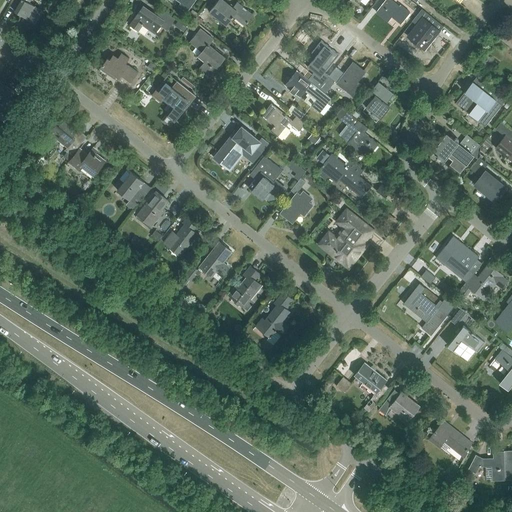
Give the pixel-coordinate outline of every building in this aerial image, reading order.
[(14,12),(35,24),(43,11),(30,3),(31,0),(20,0),(21,0),(14,12)] [(177,0),(181,2),(179,6),(187,11),(194,0),(177,0)] [(227,25),(233,16),(245,25),(253,15),(236,1),(232,7),(223,0),(216,0),(208,10),(227,25)] [(385,0),(376,11),(388,21),(392,16),(401,23),(410,12),(400,5),(399,6),(391,0),(385,0)] [(143,5),(130,25),(138,31),(142,25),(154,33),(162,23),(169,27),(174,19),(163,11),(162,11),(159,17),(152,12),(151,13),(149,12),(150,10),(143,6),(144,6),(143,5)] [(408,36),(413,40),(413,41),(413,42),(413,43),(413,44),(413,45),(414,45),(414,46),(415,46),(416,47),(417,47),(418,47),(419,47),(421,47),(425,50),(425,49),(426,49),(427,50),(428,50),(429,49),(430,49),(430,48),(431,47),(431,46),(431,45),(430,45),(430,44),(443,26),(422,9),(412,21),(417,25),(408,36)] [(200,68),(209,76),(225,57),(208,44),(213,39),(200,29),(190,42),(202,52),(199,55),(206,61),(200,68)] [(511,33),(508,31),(502,38),(511,46),(511,33)] [(308,79),(319,88),(329,76),(324,72),(338,54),(321,41),(312,52),(321,60),(312,71),(314,72),(308,79)] [(114,81),(116,78),(118,80),(120,78),(130,84),(137,73),(125,65),(128,60),(120,54),(117,59),(112,56),(109,61),(106,59),(100,68),(108,73),(106,75),(114,81)] [(346,74),(338,84),(353,95),(357,90),(354,87),(357,82),(356,81),(364,71),(353,63),(345,73),(346,74)] [(308,79),(297,71),(285,85),(299,97),(304,90),(316,100),(311,106),(320,113),(331,98),(308,79)] [(335,81),(329,76),(319,88),(325,93),(335,81)] [(456,103),(485,126),(506,100),(477,77),(456,103)] [(166,82),(158,92),(164,97),(163,98),(174,107),(168,115),(167,113),(162,119),(163,120),(166,123),(170,126),(184,109),(184,108),(194,94),(177,80),(171,87),(166,82)] [(378,81),(370,92),(374,96),(372,99),(367,95),(361,103),(381,118),(390,107),(386,104),(394,94),(378,81)] [(0,111),(4,114),(9,108),(5,106),(14,91),(13,92),(0,84),(0,111)] [(278,136),(282,139),(290,129),(285,126),(288,122),(299,131),(305,123),(296,116),(293,121),(271,104),(272,103),(271,103),(261,116),(262,116),(274,125),(273,126),(274,127),(271,130),(270,130),(278,136)] [(304,114),(293,105),(289,110),(300,119),(304,114)] [(72,137),(78,130),(64,118),(58,125),(56,124),(44,139),(48,142),(50,143),(52,143),(54,143),(56,142),(58,139),(68,147),(64,151),(71,156),(81,144),(72,137)] [(347,133),(343,138),(356,149),(355,150),(356,154),(360,154),(361,152),(367,157),(378,144),(364,132),(368,128),(358,120),(354,125),(352,123),(345,132),(347,133)] [(231,135),(214,157),(228,169),(238,157),(236,156),(243,146),(257,157),(268,143),(262,138),(260,141),(241,126),(233,137),(231,135)] [(505,136),(508,138),(499,150),(511,160),(511,132),(509,130),(505,136)] [(444,158),(447,154),(454,160),(450,164),(460,172),(466,164),(473,155),(472,154),(479,145),(467,135),(459,144),(447,134),(434,150),(444,158)] [(82,166),(94,175),(105,161),(92,150),(88,155),(80,148),(69,163),(79,171),(82,166)] [(363,170),(351,160),(346,165),(332,154),(322,165),(324,167),(320,169),(337,182),(339,179),(362,197),(366,192),(367,192),(372,186),(371,186),(359,176),(363,170)] [(259,174),(249,188),(263,199),(276,183),(274,181),(282,170),(265,156),(254,170),(259,174)] [(471,169),(479,175),(473,183),(489,196),(490,195),(496,200),(506,188),(496,180),(496,179),(484,169),(488,165),(480,158),(471,169)] [(118,188),(116,190),(129,200),(137,206),(145,195),(138,189),(144,182),(127,169),(114,185),(118,188)] [(301,178),(291,190),(296,194),(280,213),(292,223),(301,213),(304,215),(312,205),(308,201),(311,197),(303,191),(300,195),(297,193),(306,182),(301,178)] [(159,212),(168,201),(156,191),(140,211),(154,222),(161,213),(159,212)] [(328,234),(320,243),(322,244),(321,246),(335,256),(334,257),(335,258),(336,256),(341,259),(340,261),(340,262),(341,261),(349,267),(361,252),(358,249),(373,230),(346,209),(337,222),(346,229),(338,239),(331,234),(330,235),(328,234)] [(168,246),(180,255),(185,248),(184,248),(191,240),(192,240),(197,234),(193,231),(198,225),(188,217),(183,223),(185,224),(177,235),(173,231),(164,242),(168,245),(168,246)] [(453,236),(437,256),(445,262),(451,255),(460,262),(454,270),(463,277),(479,256),(453,236)] [(192,266),(185,275),(191,281),(196,275),(199,277),(205,271),(211,276),(215,272),(216,272),(222,276),(229,268),(222,262),(231,251),(220,242),(197,270),(192,266)] [(473,273),(465,284),(458,292),(465,297),(471,289),(483,299),(496,284),(501,288),(507,281),(502,276),(502,275),(490,265),(480,278),(473,273)] [(255,280),(260,274),(250,266),(243,275),(246,277),(237,289),(234,287),(228,295),(247,309),(253,302),(250,300),(262,285),(255,280)] [(421,276),(430,283),(435,277),(426,270),(421,276)] [(411,293),(403,303),(409,308),(412,305),(424,315),(422,318),(426,321),(421,328),(431,335),(446,316),(451,319),(460,308),(453,302),(449,307),(425,288),(417,298),(411,293)] [(286,309),(293,300),(283,292),(274,303),(280,308),(277,312),(273,309),(265,320),(262,318),(256,326),(270,337),(275,330),(282,335),(288,327),(282,322),(290,312),(286,309)] [(511,299),(501,314),(511,322),(511,299)] [(460,308),(451,319),(450,320),(456,325),(466,313),(460,308)] [(484,342),(463,325),(447,345),(459,355),(468,345),(476,352),(484,342)] [(496,357),(510,368),(499,383),(508,390),(511,384),(511,350),(501,342),(498,346),(502,349),(496,357)] [(386,380),(365,362),(354,375),(376,392),(370,399),(375,403),(388,388),(383,384),(386,380)] [(343,376),(336,386),(344,392),(351,383),(343,376)] [(391,409),(408,422),(420,407),(401,392),(399,394),(394,390),(378,410),(386,416),(391,409)] [(443,420),(435,430),(429,438),(439,446),(443,441),(461,455),(461,456),(464,458),(472,443),(443,420)] [(483,459),(476,455),(468,469),(475,472),(479,466),(492,465),(492,479),(511,478),(511,457),(511,451),(493,452),(494,458),(483,459)] [(448,489),(454,477),(448,474),(442,486),(448,489)]
